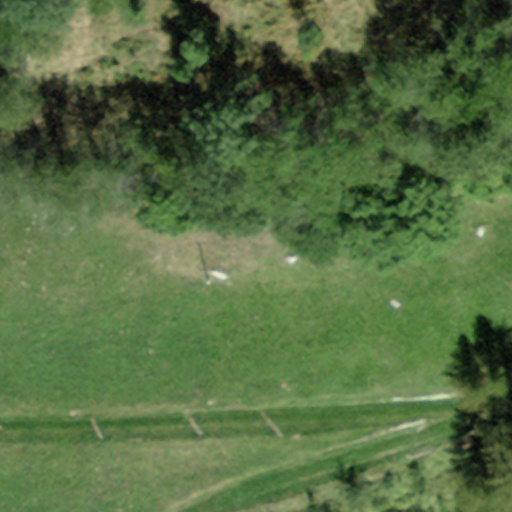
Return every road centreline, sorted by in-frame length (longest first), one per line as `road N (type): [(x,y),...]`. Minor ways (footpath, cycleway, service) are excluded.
road 1 (track): [(511,392),(0,411)]
road 2 (track): [(511,396),(209,511)]
